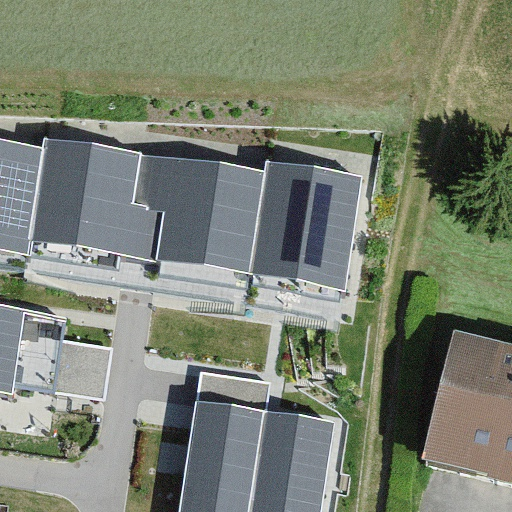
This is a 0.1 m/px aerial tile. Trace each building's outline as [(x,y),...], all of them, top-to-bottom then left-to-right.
[(44,181),(0,174),(0,282),(22,285),(25,265),(341,311),(357,205),(271,192),(270,200),(143,182),(143,185),(45,171),(44,181)] [(17,341),(0,338),(0,411),(7,412),(17,341)] [(511,352),(463,341),(431,464),(511,484),(511,352)] [(274,406),(273,427),(334,430),(335,410),(274,406)] [(318,511),(328,451),(199,432),(186,511),(318,511)]
